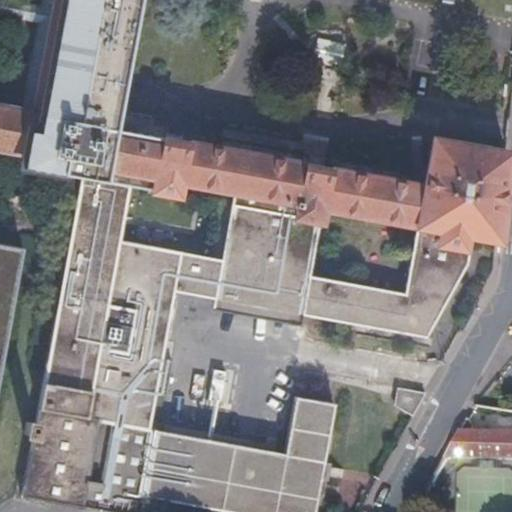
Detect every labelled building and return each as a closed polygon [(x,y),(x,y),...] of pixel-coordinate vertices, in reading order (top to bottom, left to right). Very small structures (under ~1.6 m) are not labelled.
[(282,453),(146,428),(171,291),(211,298),(209,308),(297,324),(299,314),(423,337),(463,265),(467,246),(459,244),(461,233),(494,239),(500,183),(503,152),(430,139),(421,186),(111,128),(134,0),(0,0),(0,146),(24,151),(22,165),(76,176),(74,188),(41,369),(29,435),(19,495),(111,511),(139,511),(143,495),(232,511),(311,511),(332,403),(293,396),(282,453)] [(0,452),(38,246),(0,238),(0,452)] [(240,395),(243,374),(212,370),(208,402),(224,404),(226,393),(240,395)] [(409,415),(422,393),(394,388),(392,404),(409,415)] [(459,428),(442,459),(511,459),(511,414),(467,414),(459,428)]
